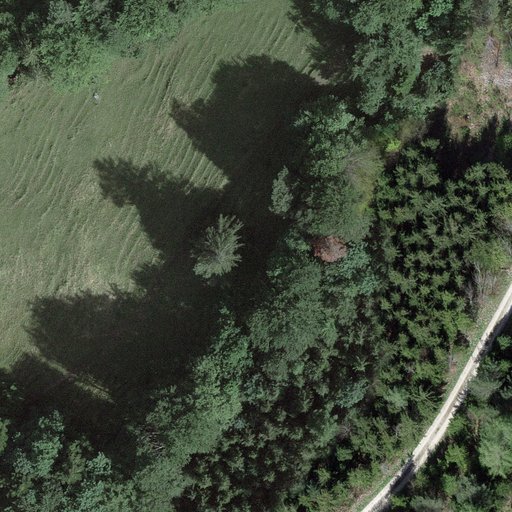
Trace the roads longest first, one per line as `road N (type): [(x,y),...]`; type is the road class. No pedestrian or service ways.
road 1 (track): [(161,284),(182,247),(388,0)]
road 2 (track): [(369,511),(435,434),(511,295)]
road 3 (track): [(161,284),(117,334),(0,411)]
